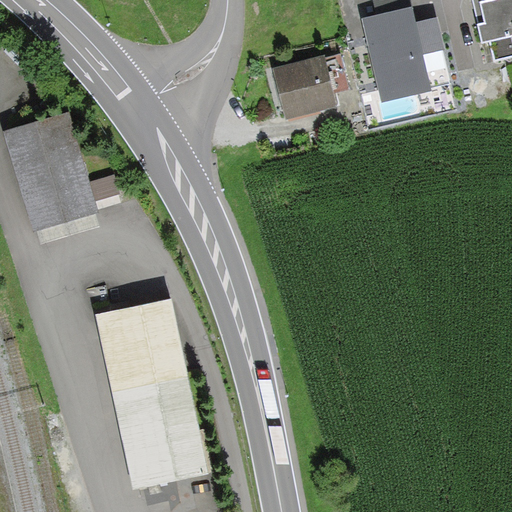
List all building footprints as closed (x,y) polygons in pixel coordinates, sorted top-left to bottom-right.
[(511,0),(482,0),(488,22),(479,24),(482,41),(492,38),(496,59),(511,55),(511,0)] [(414,8),(363,19),(382,106),(454,90),(438,17),(417,21),(414,8)] [(327,59),(335,91),(350,87),(341,56),(327,59)] [(327,59),(275,73),(287,120),(339,107),(335,91),(327,59)] [(100,214),(71,116),(9,135),(38,233),(100,214)] [(94,185),(100,208),(124,201),(117,178),(94,185)] [(210,475),(172,303),(96,320),(134,492),(210,475)]
